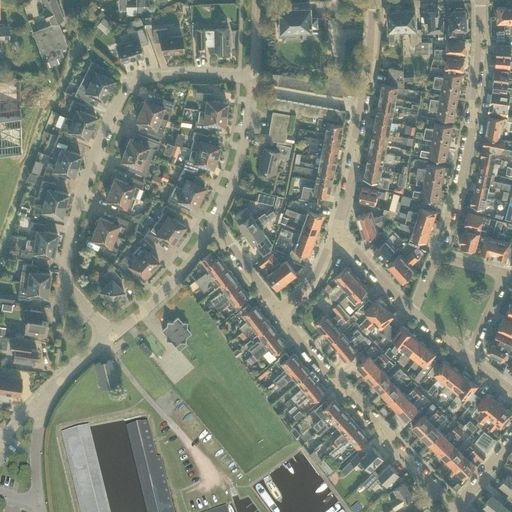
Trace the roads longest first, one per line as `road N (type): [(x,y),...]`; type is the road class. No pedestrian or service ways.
road 1 (residential): [(63,279),(88,171),(126,84),(189,74),(255,76)]
road 2 (residential): [(456,510),(277,309)]
road 3 (residential): [(437,257),(468,140),(480,0)]
road 4 (residential): [(333,236),(372,0)]
road 5 (unclassified): [(110,337),(172,282),(215,222)]
road 6 (unclassified): [(215,222),(238,167),(255,76)]
